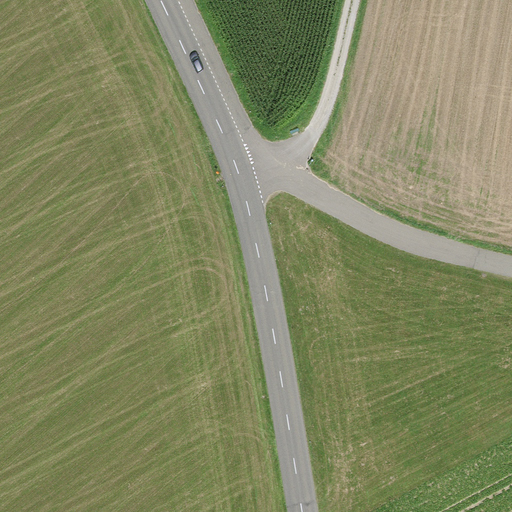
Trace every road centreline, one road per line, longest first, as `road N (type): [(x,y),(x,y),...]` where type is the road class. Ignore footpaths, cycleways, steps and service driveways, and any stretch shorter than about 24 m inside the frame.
road 1 (tertiary): [(301,511),(235,170)]
road 2 (unclassified): [(235,170),(277,174),(377,232),(511,270)]
road 3 (track): [(348,0),(319,121),(277,174)]
road 4 (tertiary): [(235,170),(159,0)]
